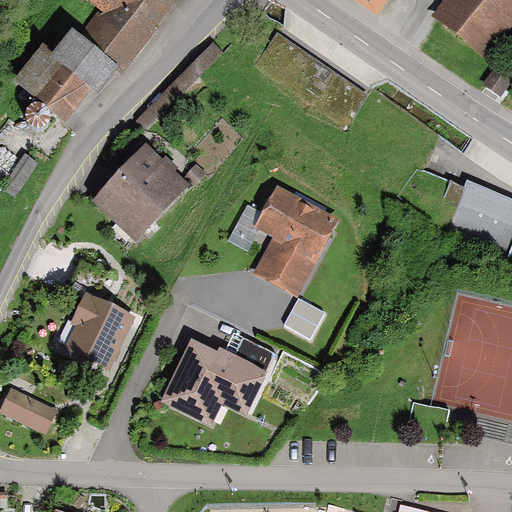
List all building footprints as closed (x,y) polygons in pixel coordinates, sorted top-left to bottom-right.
[(123,69),(179,0),(88,0),(101,10),(81,33),(123,69)] [(356,0),(376,15),(386,0),(356,0)] [(511,0),(445,0),(432,16),(483,58),(511,24),(511,0)] [(90,89),(96,94),(119,67),(81,33),(74,26),(53,52),(43,44),(15,80),(63,121),(90,89)] [(278,35),(255,68),(344,129),(366,97),(278,35)] [(213,41),(137,119),(147,130),(223,53),(213,41)] [(511,79),(495,67),(483,85),(500,97),(511,80),(511,79)] [(93,199),(137,241),(188,186),(144,145),(93,199)] [(509,256),(511,248),(511,199),(468,181),(465,188),(451,182),(444,199),(460,206),(449,230),(509,256)] [(253,272),(296,297),(339,222),(278,188),(256,228),(273,238),(253,272)] [(86,294),(71,323),(75,326),(63,349),(107,371),(115,355),(134,319),(86,294)] [(299,299),(284,326),(310,341),(325,315),(299,299)] [(192,339),(161,403),(213,428),(224,405),(246,416),(268,369),(220,347),(218,352),(192,339)] [(57,409),(11,388),(0,409),(0,413),(45,435),(57,409)] [(398,511),(442,511),(402,500),(398,511)]
